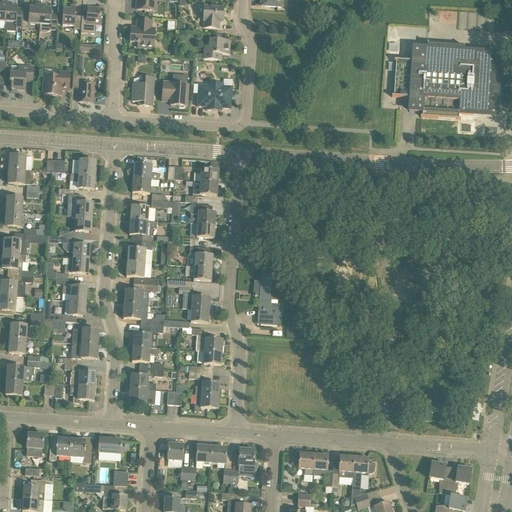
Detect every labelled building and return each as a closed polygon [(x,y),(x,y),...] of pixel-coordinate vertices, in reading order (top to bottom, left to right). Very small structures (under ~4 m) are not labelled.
[(153,0),(133,0),(133,1),(137,1),(136,10),(155,12),(156,1),(153,1),(153,0)] [(262,0),(262,7),(281,8),(281,0),(262,0)] [(24,10),(18,10),(18,7),(12,7),(12,4),(7,3),(5,23),(5,30),(11,30),(12,33),(15,33),(16,31),(16,29),(22,29),(24,10)] [(223,23),(224,4),(223,4),(222,8),(204,7),(203,22),(204,22),(203,29),(219,30),(219,23),(223,23)] [(40,26),(41,6),(36,5),(36,8),(30,8),(29,10),(24,10),(22,29),(28,30),(29,25),(40,26)] [(52,10),(46,9),(46,6),(41,6),(40,26),(40,33),(48,34),(51,31),(57,31),(57,25),(51,24),(52,10)] [(82,17),(75,17),(76,8),(70,7),(70,10),(63,10),(62,27),(74,28),(74,30),(81,31),(82,17)] [(101,17),(101,10),(87,9),(87,21),(82,20),(82,18),(82,17),(81,31),(81,34),(95,35),(95,26),(101,27),(101,17)] [(155,30),(151,30),(152,22),(137,21),(137,29),(131,28),(130,43),(136,44),(138,45),(138,49),(154,50),(155,30)] [(230,43),(231,43),(231,42),(210,40),(210,48),(205,47),(204,56),(197,56),(197,60),(222,62),(222,55),(229,56),(230,43)] [(492,69),(494,69),(494,68),(474,66),(475,55),(477,56),(477,55),(464,54),(464,46),(463,46),(463,49),(428,46),(428,44),(427,44),(426,51),(413,50),(413,51),(415,51),(415,62),(394,61),(394,62),(397,62),(394,97),(392,97),(392,98),(401,99),(412,99),(411,110),(409,110),(409,111),(423,112),(423,117),(421,116),(421,117),(422,118),(460,120),(461,119),(458,119),(458,115),(473,116),(473,114),(471,114),(471,103),(492,105),(492,104),(489,104),(492,69)] [(95,47),(80,46),(79,53),(95,54),(95,47)] [(33,83),(33,68),(19,67),(19,75),(11,74),(10,82),(10,84),(12,84),(12,90),(12,93),(17,93),(17,92),(25,92),(25,82),(33,83)] [(70,74),(59,73),(59,78),(44,77),(43,96),(56,97),(56,95),(61,96),(62,91),(69,92),(70,74)] [(95,84),(84,84),(84,77),(73,76),(72,89),(79,90),(78,103),(93,104),(95,84)] [(154,79),(141,78),(140,86),(133,85),(132,103),(139,103),(139,105),(144,105),(144,107),(152,108),(154,79)] [(188,87),(173,86),(173,84),(163,83),(162,102),(171,103),(171,107),(186,108),(188,87)] [(223,84),(208,83),(208,86),(199,86),(197,108),(206,108),(206,111),(222,112),(222,109),(231,110),(232,88),(223,88),(223,84)] [(26,158),(10,157),(9,163),(10,163),(9,171),(25,172),(26,158)] [(64,162),(53,162),(52,174),(64,175),(64,162)] [(96,163),(80,162),(79,176),(95,177),(95,169),(96,169),(96,163)] [(151,181),(160,182),(160,175),(151,175),(152,167),(134,166),(133,180),(151,181)] [(176,168),(168,168),(168,181),(175,181),(176,168)] [(183,169),(176,168),(175,181),(183,182),(183,169)] [(210,171),(201,170),(201,175),(194,175),(194,183),(218,184),(219,171),(210,171)] [(8,185),(24,186),(25,177),(33,177),(34,173),(25,172),(9,171),(9,179),(8,179),(8,185)] [(95,185),(94,185),(95,177),(79,176),(70,175),(70,183),(78,184),(78,190),(94,191),(95,185)] [(150,195),(151,181),(133,180),(132,194),(150,195)] [(194,183),(193,198),(186,197),(185,204),(197,205),(198,196),(200,196),(217,197),(218,184),(194,183)] [(7,205),(6,213),(23,214),(23,200),(9,199),(7,199),(7,205)] [(77,204),(76,218),(92,219),(93,211),(90,211),(91,205),(77,204)] [(198,226),(215,227),(216,214),(212,214),(212,208),(200,207),(199,213),(198,217),(191,217),(190,225),(198,226)] [(131,215),(130,222),(148,223),(149,209),(131,208),(132,208),(131,215)] [(5,222),(8,222),(7,228),(22,229),(23,214),(6,213),(5,222)] [(75,232),(84,233),(91,233),(92,219),(76,218),(75,232)] [(129,236),(133,236),(133,243),(151,244),(152,230),(154,230),(157,231),(157,224),(148,223),(130,222),(130,229),(131,229),(130,236),(129,236)] [(215,227),(198,226),(197,239),(214,240),(215,227)] [(4,247),(3,255),(19,256),(26,257),(27,250),(29,250),(30,236),(24,236),(15,235),(14,242),(6,241),(6,247),(4,247)] [(71,239),(59,238),(58,244),(63,244),(63,249),(67,253),(68,253),(74,253),(73,260),(89,261),(90,253),(90,247),(88,247),(74,246),(71,246),(71,244),(71,239)] [(128,257),(127,264),(145,265),(145,258),(145,251),(150,252),(151,244),(133,243),(132,250),(128,250),(129,250),(128,257)] [(195,268),(212,269),(213,257),(210,256),(210,250),(190,249),(189,255),(196,256),(195,268)] [(18,271),(22,271),(23,271),(23,264),(26,264),(26,257),(19,256),(3,255),(2,264),(5,264),(4,270),(8,270),(18,271)] [(56,280),(68,281),(69,274),(86,276),(88,276),(89,270),(89,261),(73,260),(69,260),(69,267),(65,267),(65,275),(56,274),(56,275),(56,280)] [(126,278),(134,279),(144,279),(145,265),(127,264),(127,271),(128,271),(127,278),(126,278)] [(212,269),(195,268),(186,268),(185,277),(194,278),(194,281),(211,283),(212,269)] [(280,288),(272,287),(273,276),(261,275),(260,282),(254,282),(254,283),(256,283),(255,297),(261,298),(260,310),(258,310),(258,319),(261,319),(261,326),(277,328),(277,318),(270,317),(270,308),(278,309),(278,300),(279,301),(280,288)] [(1,289),(0,298),(17,299),(25,299),(25,284),(45,285),(45,279),(39,279),(33,279),(21,278),(21,284),(4,283),(3,289),(1,289)] [(144,279),(143,286),(158,287),(159,280),(144,279)] [(62,301),(70,302),(70,303),(86,304),(87,295),(85,295),(85,289),(80,289),(68,288),(68,281),(56,280),(56,286),(63,287),(62,301)] [(179,295),(184,295),(183,302),(192,302),(193,298),(193,296),(191,296),(191,290),(179,289),(179,294),(179,295)] [(44,291),(35,290),(35,298),(43,299),(44,291)] [(148,308),(149,301),(143,300),(143,293),(134,292),(133,292),(125,292),(126,292),(125,299),(124,306),(148,308)] [(0,306),(2,306),(2,312),(16,313),(17,299),(11,298),(0,298),(0,299),(0,306)] [(192,311),(209,312),(210,299),(193,298),(192,302),(183,302),(182,310),(192,311)] [(86,312),(86,304),(70,303),(69,317),(83,318),(85,318),(86,312)] [(123,320),(141,321),(141,320),(147,320),(148,308),(124,306),(124,313),(125,313),(124,320),(123,320)] [(66,323),(66,317),(51,316),(51,308),(44,308),(43,316),(43,322),(53,323),(66,323)] [(209,312),(192,311),(191,324),(208,325),(209,312)] [(153,321),(152,327),(164,328),(164,322),(164,318),(159,318),(159,319),(153,318),(153,321)] [(43,322),(31,321),(30,327),(42,327),(42,328),(47,328),(47,332),(53,332),(53,328),(53,323),(43,322)] [(164,328),(167,328),(182,329),(182,335),(188,336),(189,323),(164,322),(164,328)] [(27,327),(11,326),(10,332),(11,333),(10,340),(26,341),(27,327)] [(197,337),(196,352),(222,354),(223,341),(203,340),(204,331),(194,330),(192,330),(192,336),(197,337)] [(82,345),(97,347),(98,339),(99,332),(83,331),(82,332),(82,345)] [(300,332),(287,331),(286,338),(299,339),(300,332)] [(151,350),(152,336),(140,335),(134,335),(133,349),(151,350)] [(10,340),(10,348),(9,348),(9,354),(25,356),(26,341),(10,340)] [(97,354),(97,347),(82,345),(72,345),(71,360),(78,360),(80,360),(81,359),(97,361),(97,354)] [(132,363),(140,364),(150,364),(150,357),(158,358),(158,351),(151,350),(133,349),(132,363)] [(222,354),(196,352),(196,353),(204,353),(203,366),(221,367),(222,354)] [(74,387),(94,388),(95,380),(96,380),(96,374),(80,373),(80,372),(77,372),(77,366),(65,365),(64,371),(72,371),(71,386),(74,387)] [(7,382),(23,383),(24,369),(8,368),(7,374),(8,374),(7,382)] [(148,385),(149,377),(139,377),(131,376),(131,377),(132,377),(131,384),(130,391),(156,392),(156,386),(148,385)] [(23,383),(7,382),(7,390),(6,390),(6,396),(22,397),(23,383)] [(220,385),(213,385),(202,384),(201,397),(219,398),(220,385)] [(63,386),(57,386),(57,385),(51,385),(50,397),(56,398),(55,400),(62,400),(63,386)] [(94,388),(74,387),(73,397),(73,405),(79,405),(80,401),(94,402),(95,396),(94,396),(94,388)] [(129,405),(155,407),(156,392),(130,391),(129,405)] [(195,396),(194,414),(201,414),(201,410),(218,411),(219,398),(201,397),(195,396)] [(480,411),(480,409),(481,404),(475,403),(472,421),(478,422),(480,411)] [(440,424),(441,412),(422,411),(422,422),(440,424)] [(44,436),(34,436),(34,437),(29,436),(29,435),(28,435),(26,458),(43,459),(44,436)] [(70,458),(71,441),(61,440),(60,438),(51,437),(49,462),(57,462),(57,458),(70,458)] [(93,440),(83,439),(82,442),(71,441),(70,458),(84,459),(83,464),(91,465),(93,440)] [(122,442),(100,440),(99,455),(121,456),(122,442)] [(184,446),(183,446),(183,447),(169,446),(169,445),(168,462),(176,462),(181,463),(183,463),(184,446)] [(197,447),(196,463),(205,464),(211,465),(212,449),(198,448),(198,447),(197,447)] [(227,449),(226,449),(226,450),(212,449),(211,465),(226,466),(227,449)] [(237,496),(238,478),(247,479),(252,481),(258,469),(254,468),(255,451),(254,451),(254,452),(240,451),(241,450),(240,450),(239,467),(239,473),(232,472),(231,486),(230,495),(237,496)] [(300,455),(299,470),(304,471),(304,476),(312,477),(314,456),(314,454),(313,453),(308,453),(307,454),(307,455),(300,455)] [(334,470),(333,470),(333,476),(327,475),(328,457),(314,456),(312,477),(326,478),(325,494),(331,494),(331,493),(332,493),(334,470)] [(334,470),(332,493),(338,493),(339,478),(352,479),(353,479),(353,474),(354,459),(340,458),(339,470),(334,470)] [(368,460),(354,459),(353,474),(361,475),(367,475),(372,475),(373,474),(374,473),(374,472),(375,464),(368,464),(368,460)] [(451,469),(445,468),(446,466),(432,464),(429,480),(439,481),(439,495),(446,496),(447,496),(451,469)] [(181,482),(182,482),(188,482),(189,469),(182,468),(181,482)] [(447,496),(451,497),(455,497),(459,485),(469,486),(471,471),(458,468),(457,470),(451,469),(447,496)] [(197,469),(189,469),(188,482),(196,483),(197,469)] [(39,471),(35,471),(26,470),(25,477),(35,478),(39,478),(39,471)] [(232,472),(224,472),(223,485),(231,486),(232,472)] [(128,473),(118,473),(115,473),(113,487),(117,487),(127,488),(128,473)] [(350,507),(350,508),(356,506),(354,500),(362,497),(360,491),(361,475),(353,474),(353,479),(351,500),(350,507)] [(23,500),(41,501),(44,501),(45,483),(31,482),(31,487),(24,487),(23,500)] [(74,493),(85,494),(86,486),(75,485),(74,493)] [(86,486),(85,494),(102,495),(102,487),(86,486)] [(198,493),(186,492),(185,500),(197,500),(198,493)] [(250,511),(251,507),(245,506),(246,496),(237,496),(230,495),(222,494),(221,501),(229,502),(228,511),(250,511)] [(354,500),(356,506),(368,502),(366,495),(362,497),(354,500)] [(125,511),(127,498),(113,497),(103,496),(103,502),(102,510),(111,511),(117,511),(125,511)] [(464,511),(467,499),(455,497),(451,497),(447,496),(446,496),(444,507),(436,507),(435,511),(464,511)] [(184,511),(185,508),(179,507),(180,500),(165,499),(165,500),(166,500),(164,511),(184,511)] [(348,500),(344,499),(342,502),(341,505),(344,507),(347,508),(349,506),(350,502),(348,500)] [(42,511),(43,508),(40,508),(41,501),(23,500),(22,511),(42,511)] [(313,511),(314,509),(310,509),(311,503),(298,502),(298,508),(305,508),(305,511),(313,511)] [(358,511),(368,509),(371,508),(368,502),(356,506),(350,508),(351,511),(358,511)]
